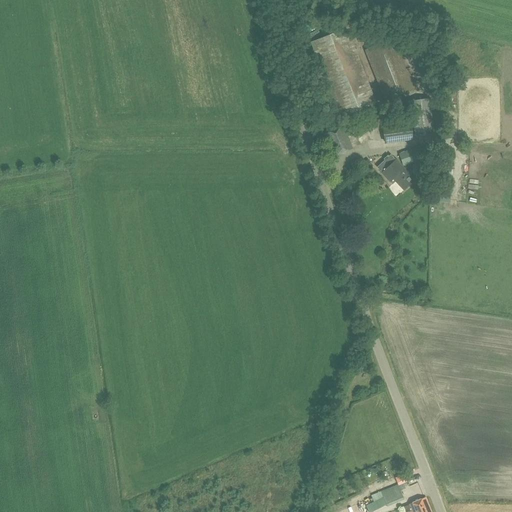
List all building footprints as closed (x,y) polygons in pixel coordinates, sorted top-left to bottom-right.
[(309,43),(339,118),(376,104),(346,27),(309,43)] [(382,43),(383,42),(386,31),(375,28),(372,40),(382,43)] [(399,50),(431,57),(434,44),(402,36),(399,50)] [(383,42),(382,43),(364,50),(384,101),(413,89),(394,38),(383,42)] [(409,100),(414,138),(435,135),(430,97),(409,100)] [(381,122),(384,144),(413,140),(410,118),(381,122)] [(442,138),(451,138),(451,118),(442,118),(442,138)] [(323,134),(332,157),(352,148),(343,125),(323,134)] [(398,154),(403,166),(423,158),(419,146),(398,154)] [(385,160),(377,168),(392,184),(395,181),(403,190),(414,180),(390,155),(389,157),(387,155),(383,159),(385,160)] [(438,194),(450,195),(453,156),(441,155),(438,194)] [(366,172),(373,166),(367,159),(360,166),(366,172)] [(395,477),(398,485),(407,481),(404,473),(395,477)] [(365,506),(368,511),(369,511),(385,505),(381,498),(382,497),(386,506),(403,499),(397,484),(370,494),(371,496),(366,497),(369,504),(365,506)] [(408,505),(404,507),(405,511),(407,511),(410,511),(431,511),(425,497),(407,505),(408,505)]
